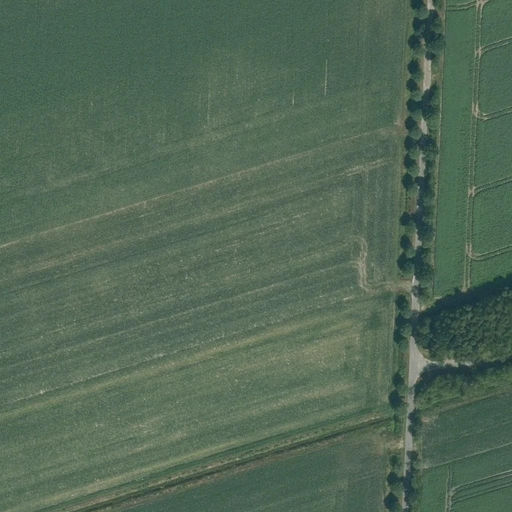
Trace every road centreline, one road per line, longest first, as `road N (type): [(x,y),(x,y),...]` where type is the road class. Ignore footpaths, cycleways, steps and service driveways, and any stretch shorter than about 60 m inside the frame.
road 1 (unclassified): [(431,0),(413,363)]
road 2 (unclassified): [(413,363),(405,511)]
